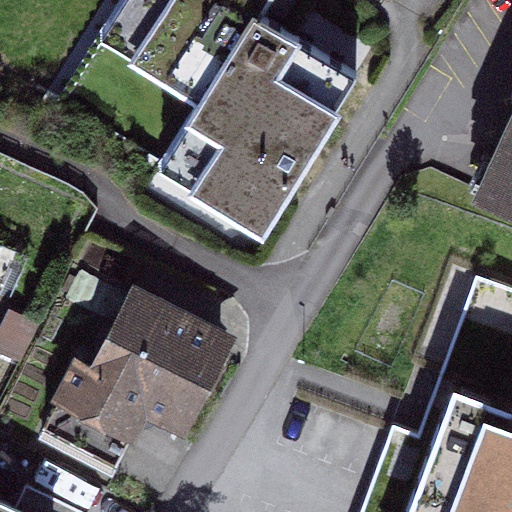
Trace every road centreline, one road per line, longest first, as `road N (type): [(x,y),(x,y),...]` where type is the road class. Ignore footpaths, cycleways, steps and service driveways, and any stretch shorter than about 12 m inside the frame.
road 1 (residential): [(301,311),(125,223),(99,186),(0,139)]
road 2 (residential): [(301,311),(442,52)]
road 3 (residential): [(180,511),(301,311)]
